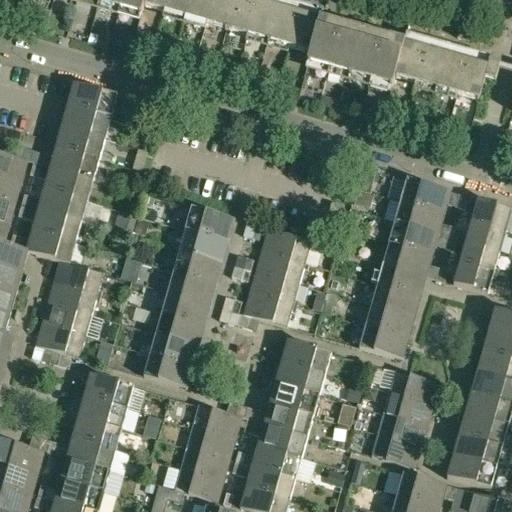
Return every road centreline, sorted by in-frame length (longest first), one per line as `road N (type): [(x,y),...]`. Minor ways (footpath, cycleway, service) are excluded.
road 1 (residential): [(269,117),(0,39)]
road 2 (residential): [(511,182),(269,117)]
